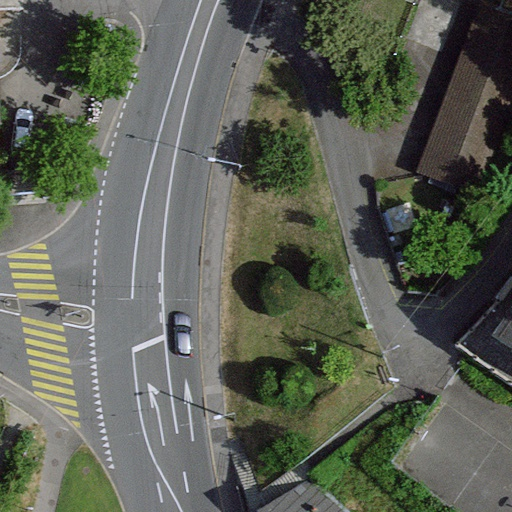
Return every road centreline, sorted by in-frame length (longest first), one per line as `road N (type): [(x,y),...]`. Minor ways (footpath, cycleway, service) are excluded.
road 1 (residential): [(208,2),(277,27),(304,51),(324,84),(382,291),(402,321),(424,325),(446,316),(511,243)]
road 2 (primary): [(149,326),(155,193),(208,2)]
road 3 (primary): [(178,511),(149,326)]
road 4 (residential): [(149,326),(0,303)]
